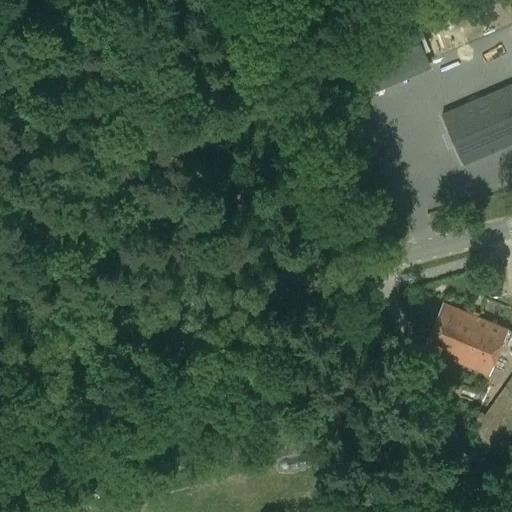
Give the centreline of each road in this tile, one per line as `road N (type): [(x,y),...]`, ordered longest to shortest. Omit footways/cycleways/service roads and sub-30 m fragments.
road 1 (tertiary): [(0,362),(379,264)]
road 2 (track): [(379,264),(266,0)]
road 3 (unclassified): [(487,511),(379,264)]
road 4 (tertiary): [(379,264),(511,230)]
